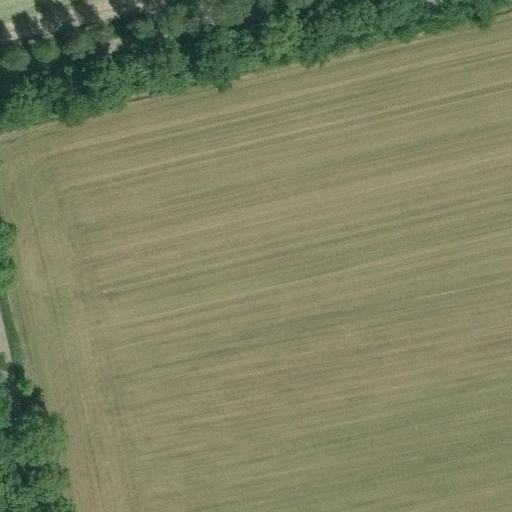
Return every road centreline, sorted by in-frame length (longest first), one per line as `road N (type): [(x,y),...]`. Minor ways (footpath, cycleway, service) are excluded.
road 1 (unclassified): [(0,69),(308,0)]
road 2 (unclassified): [(37,511),(0,333)]
